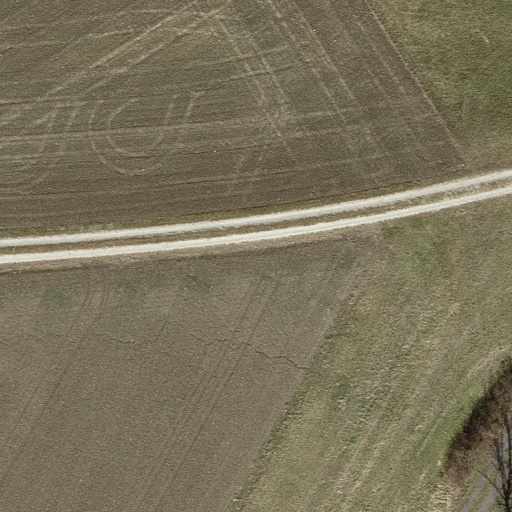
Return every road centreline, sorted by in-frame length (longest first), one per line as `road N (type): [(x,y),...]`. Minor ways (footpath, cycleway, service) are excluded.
road 1 (track): [(0,249),(245,230),(511,183)]
road 2 (track): [(325,511),(446,317)]
